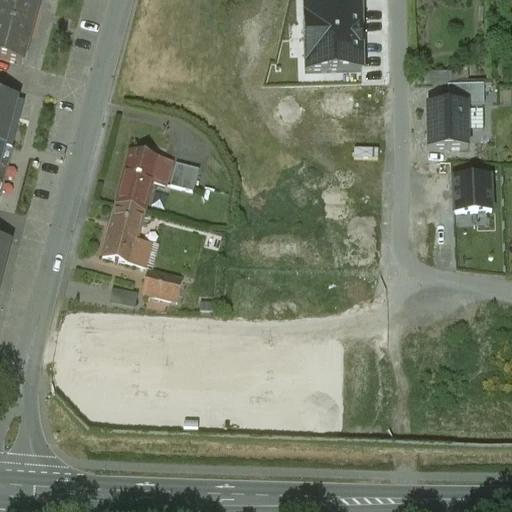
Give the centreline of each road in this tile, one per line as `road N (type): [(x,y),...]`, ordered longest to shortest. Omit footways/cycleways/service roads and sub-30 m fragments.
road 1 (secondary): [(0,490),(511,501)]
road 2 (residential): [(19,392),(123,0)]
road 3 (residential): [(397,0),(403,147),(394,285)]
